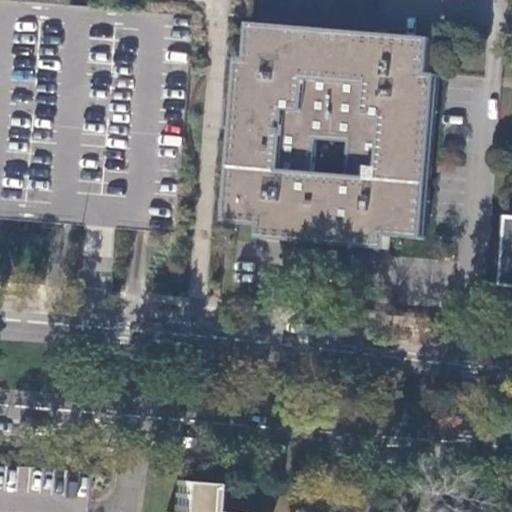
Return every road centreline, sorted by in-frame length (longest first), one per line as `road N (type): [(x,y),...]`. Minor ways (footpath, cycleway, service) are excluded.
road 1 (residential): [(220,0),(196,344)]
road 2 (tertiary): [(0,401),(318,428)]
road 3 (tertiary): [(511,371),(196,344)]
road 4 (unknown): [(474,279),(242,262)]
road 5 (tertiary): [(196,344),(0,328)]
road 6 (tertiary): [(318,428),(511,445)]
